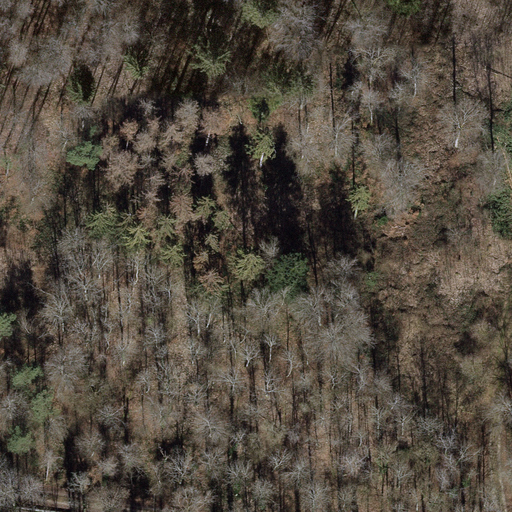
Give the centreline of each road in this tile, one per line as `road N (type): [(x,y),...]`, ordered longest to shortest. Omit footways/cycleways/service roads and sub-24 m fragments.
road 1 (track): [(497,511),(511,336)]
road 2 (track): [(0,480),(35,493),(164,511)]
